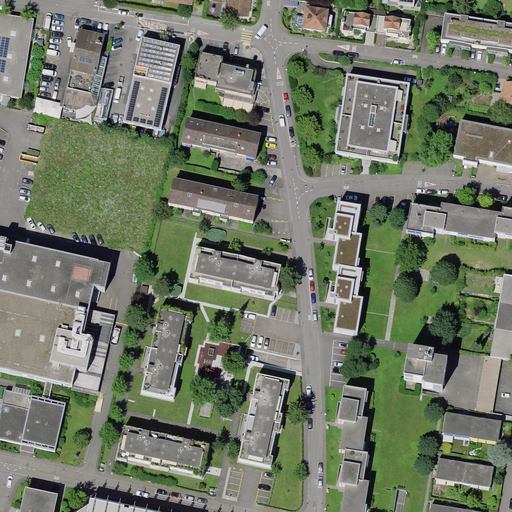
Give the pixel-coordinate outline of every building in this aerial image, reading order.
[(219,0),(224,0),(223,11),(245,14),(246,0),(208,0),(209,0),(219,1),(219,0)] [(30,21),(0,15),(0,96),(18,99),(30,21)] [(82,107),(83,105),(93,107),(104,59),(97,57),(101,38),(77,33),(60,108),(68,110),(75,110),(79,109),(82,107)] [(123,121),(161,130),(180,45),(141,36),(132,75),(134,75),(123,121)] [(221,61),(198,56),(192,82),(214,87),(213,92),(249,99),(253,100),(257,85),(253,84),(255,74),(247,72),(247,71),(243,70),(242,71),(220,67),(221,61)] [(397,166),(402,134),(404,134),(407,118),(404,118),(409,87),(345,78),(340,109),(337,108),(335,124),(338,125),(333,156),(397,166)] [(181,141),(218,149),(224,124),(187,116),(181,141)] [(261,133),(224,124),(218,149),(255,158),(261,133)] [(454,159),(464,160),(463,164),(476,166),(477,163),(511,169),(511,134),(460,124),(454,159)] [(233,189),(231,195),(173,183),(168,205),(252,224),(257,201),(255,201),(256,194),(233,189)] [(362,302),(356,301),(361,273),(355,272),(361,238),(355,237),(359,210),(336,206),(330,241),(336,242),(332,270),(337,270),(332,305),(338,306),(333,334),(357,337),(362,302)] [(494,243),(495,237),(511,239),(511,213),(502,212),(501,217),(441,208),(440,213),(410,208),(405,234),(432,238),(432,233),(494,243)] [(86,374),(92,342),(82,340),(93,291),(104,293),(109,269),(0,244),(0,372),(44,383),(50,384),(71,389),(75,372),(86,374)] [(264,299),(273,301),(280,268),(195,249),(188,281),(197,284),(198,281),(222,287),(221,289),(240,293),(240,291),(264,296),(264,299)] [(511,348),(511,278),(502,277),(489,358),(510,362),(511,348)] [(189,326),(191,316),(159,309),(139,394),(172,401),(174,392),(172,391),(177,367),(179,368),(184,349),(181,349),(187,325),(189,326)] [(446,364),(432,361),(433,357),(406,353),(402,382),(422,385),(421,389),(442,392),(446,364)] [(286,393),(288,384),(256,377),(236,461),(269,469),(271,459),(269,459),(274,435),(276,435),(281,417),(278,416),(284,393),(286,393)] [(35,454),(36,448),(55,452),(66,405),(47,400),(50,384),(44,383),(40,399),(5,391),(0,413),(0,439),(23,445),(21,451),(35,454)] [(338,452),(344,453),(338,487),(344,488),(340,511),(363,511),(368,485),(362,484),(367,456),(361,455),(367,421),(361,420),(365,392),(342,388),(336,423),(342,424),(338,452)] [(499,422),(444,413),(441,433),(496,442),(499,422)] [(193,476),(202,478),(209,446),(124,427),(117,459),(126,461),(127,459),(151,464),(150,467),(169,471),(169,468),(193,474),(193,476)] [(492,468),(437,459),(434,479),(489,488),(492,468)] [(141,511),(130,510),(129,511),(124,510),(124,508),(90,501),(89,507),(81,511),(53,511),(57,494),(26,487),(19,511),(141,511)]
